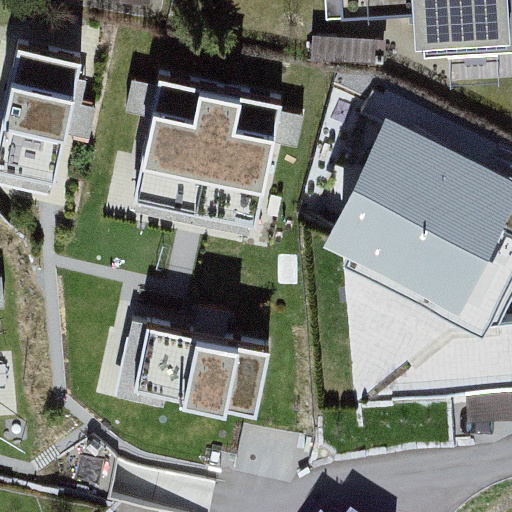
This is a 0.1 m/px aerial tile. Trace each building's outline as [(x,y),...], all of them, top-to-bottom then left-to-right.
[(164,0),(89,0),(89,4),(162,16),(164,0)] [(511,0),(412,0),(415,45),(425,44),(426,56),(511,50),(511,0)] [(18,44),(0,128),(0,167),(53,178),(81,57),(18,44)] [(220,85),(160,71),(133,194),(194,208),(220,85)] [(255,221),(282,99),(220,85),(194,208),(255,221)] [(511,173),(387,110),(323,243),(340,406),(511,390),(511,324),(497,326),(511,291),(511,173)] [(105,370),(134,375),(147,307),(118,301),(105,370)] [(146,320),(133,385),(258,412),(270,347),(146,320)]
